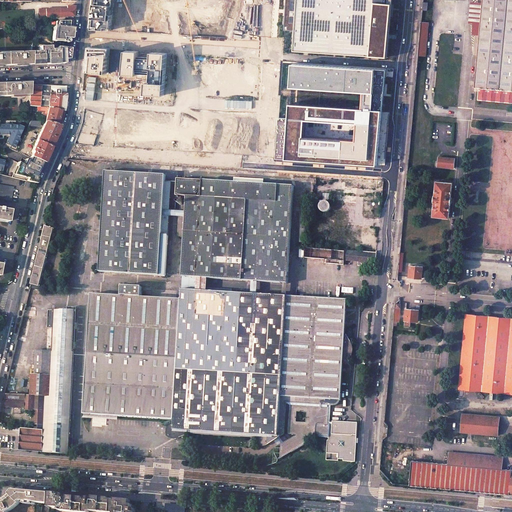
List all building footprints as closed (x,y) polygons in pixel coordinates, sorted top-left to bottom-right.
[(96,0),(94,32),(111,33),(113,0),(96,0)] [(135,0),(134,32),(172,35),(174,13),(154,12),(155,0),(135,0)] [(187,15),(185,35),(227,37),(228,30),(232,30),(233,7),(236,8),(237,1),(221,0),(215,0),(214,16),(187,15)] [(292,52),(388,57),(391,0),(287,0),(286,27),(293,28),(292,52)] [(511,0),(482,0),(474,88),(479,89),(478,99),(511,102),(511,0)] [(60,8),(39,9),(39,18),(74,16),(75,6),(67,6),(67,9),(60,9),(60,8)] [(73,21),(56,21),(56,27),(55,27),(54,40),(60,41),(67,41),(68,38),(71,39),(72,30),(73,21)] [(421,22),(417,71),(424,72),(429,22),(421,22)] [(69,55),(70,48),(60,47),(57,47),(57,48),(51,47),(51,46),(40,46),(40,51),(32,51),(31,64),(64,63),(64,58),(69,59),(69,55)] [(88,73),(107,75),(109,50),(90,48),(88,73)] [(0,52),(0,65),(2,66),(28,65),(31,64),(32,51),(28,52),(0,52)] [(161,97),(163,54),(148,53),(147,59),(136,59),(136,53),(121,52),(120,75),(133,76),(133,70),(147,71),(147,84),(142,84),(142,96),(161,97)] [(287,158),(378,165),(382,111),(373,110),(375,70),(293,63),(292,86),(363,91),(363,109),(291,105),(287,158)] [(0,83),(0,96),(10,96),(25,95),(29,95),(29,84),(30,82),(16,83),(0,83)] [(53,85),(29,84),(29,95),(29,100),(28,107),(49,107),(63,111),(64,108),(65,95),(66,88),(66,86),(53,85)] [(49,107),(44,122),(59,125),(61,117),(63,111),(49,107)] [(17,151),(20,146),(15,143),(23,127),(19,125),(0,125),(0,120),(0,119),(0,133),(10,134),(6,143),(10,145),(9,148),(17,151)] [(118,126),(116,145),(151,149),(153,120),(131,119),(130,128),(118,126)] [(171,121),(168,149),(198,152),(200,134),(192,133),(193,125),(179,124),(179,122),(171,121)] [(59,125),(44,122),(36,141),(51,147),(52,143),(57,132),(58,131),(59,125)] [(48,154),(51,147),(36,141),(31,151),(32,153),(30,157),(43,163),(48,154)] [(30,157),(29,161),(25,159),(23,164),(18,162),(16,167),(16,168),(14,173),(13,172),(11,177),(15,178),(25,181),(34,183),(36,183),(37,179),(38,175),(41,168),(42,166),(43,163),(30,157)] [(455,158),(438,157),(437,167),(454,168),(455,158)] [(345,297),(288,295),(291,182),(173,179),(187,211),(178,211),(161,174),(103,172),(100,273),(166,275),(168,216),(184,217),(182,295),(88,292),(84,425),(281,430),(281,424),(292,411),(292,417),(314,407),(299,425),(355,473),(357,422),(308,421),(359,361),(350,341),(344,348),(345,297)] [(452,183),(436,181),(433,216),(449,218),(452,183)] [(13,187),(0,184),(0,198),(11,200),(13,187)] [(321,194),(321,211),(329,212),(329,201),(329,194),(321,194)] [(0,220),(7,222),(9,210),(0,207),(0,220)] [(54,228),(46,225),(31,284),(30,288),(39,289),(52,237),(57,238),(58,232),(56,232),(56,228),(54,228)] [(376,264),(376,252),(299,247),(299,257),(324,259),(324,264),(344,265),(345,261),(376,264)] [(423,266),(411,265),(409,277),(422,278),(423,266)] [(75,309),(48,310),(46,350),(36,350),(35,375),(31,375),(30,395),(46,396),(44,425),(44,430),(43,452),(68,454),(71,404),(72,372),(75,309)] [(419,310),(406,309),(405,325),(410,326),(410,321),(418,321),(419,310)] [(511,318),(465,314),(459,388),(511,393),(511,318)] [(30,395),(5,394),(3,400),(2,400),(2,407),(13,407),(13,413),(21,413),(21,408),(25,408),(25,411),(33,411),(33,424),(44,425),(46,396),(30,395)] [(499,416),(462,413),(460,432),(498,435),(499,416)] [(44,430),(21,428),(19,450),(43,452),(44,430)] [(502,457),(449,452),(448,463),(411,461),(409,485),(479,492),(511,494),(511,473),(511,474),(511,469),(501,468),(502,457)] [(0,511),(7,511),(9,511),(11,511),(13,510),(15,509),(17,507),(18,506),(19,505),(20,504),(21,503),(22,501),(36,503),(34,511),(41,511),(43,504),(50,504),(51,493),(15,489),(13,492),(11,494),(10,496),(10,497),(5,501),(4,500),(2,501),(0,501),(0,511)] [(59,494),(51,493),(50,504),(50,507),(60,508),(60,510),(77,511),(89,511),(103,511),(135,511),(136,509),(135,508),(132,508),(132,505),(130,504),(130,500),(115,499),(115,500),(109,500),(109,498),(93,497),(93,498),(91,498),(89,498),(87,500),(84,499),(84,497),(69,496),(69,498),(66,497),(65,496),(64,495),(62,495),(62,496),(59,495),(59,494)]
